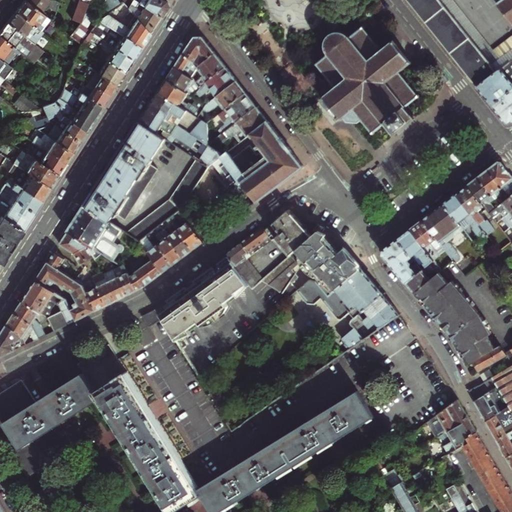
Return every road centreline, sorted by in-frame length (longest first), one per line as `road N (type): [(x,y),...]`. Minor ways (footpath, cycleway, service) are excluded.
road 1 (residential): [(0,369),(144,298),(273,204),(332,175)]
road 2 (tertiary): [(0,297),(192,0)]
road 3 (residential): [(369,233),(373,259),(511,478)]
road 4 (residential): [(198,0),(332,175)]
road 5 (residential): [(369,233),(384,232),(503,141)]
road 6 (residential): [(474,101),(346,198)]
road 7 (residential): [(474,101),(394,0)]
